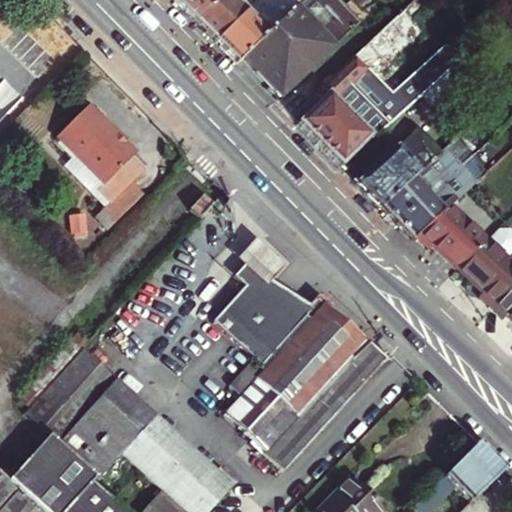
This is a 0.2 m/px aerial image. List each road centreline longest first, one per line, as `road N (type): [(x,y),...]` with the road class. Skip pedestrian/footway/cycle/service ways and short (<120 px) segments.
road 1 (primary): [(77,0),(511,443)]
road 2 (primary): [(511,397),(118,0)]
